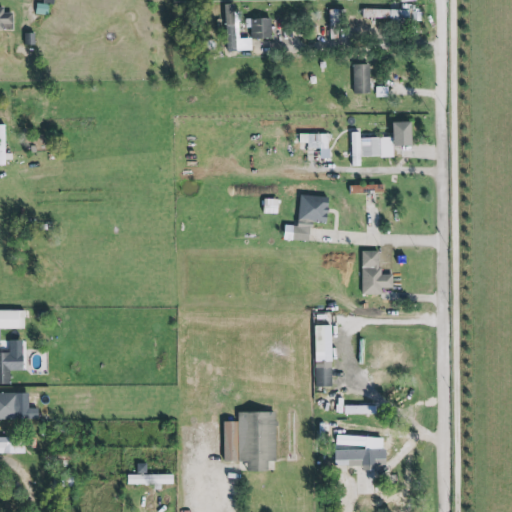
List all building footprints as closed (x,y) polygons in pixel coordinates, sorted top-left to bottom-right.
[(42,0),(42,5),(35,4),(35,14),(47,15),(48,5),(52,5),(52,0),(42,0)] [(224,5),(226,52),(251,51),(250,39),(235,39),(234,5),(224,5)] [(0,30),(11,31),(11,14),(3,14),(3,9),(0,8),(0,30)] [(362,9),(362,19),(370,19),(370,23),(375,23),(375,19),(390,19),(390,23),(399,24),(399,20),(409,20),(409,11),(362,9)] [(251,40),(270,40),(270,19),(250,20),(251,40)] [(352,66),(353,93),(369,93),(368,65),(352,66)] [(375,97),(387,97),(387,87),(375,87),(375,97)] [(409,122),(391,122),(391,137),(379,137),(379,157),(392,157),(392,145),(410,145),(409,122)] [(3,124),(0,124),(0,165),(4,166),(4,160),(10,160),(10,155),(4,155),(3,124)] [(378,137),(358,138),(358,132),(349,132),(350,167),(359,166),(359,157),(378,156),(378,137)] [(306,159),(328,160),(328,134),(298,133),(298,143),(306,143),(306,159)] [(349,196),(349,187),(382,186),(382,195),(349,196)] [(307,240),(291,238),(292,224),(296,225),(299,193),(327,195),(326,205),(327,205),(326,211),(325,211),(324,222),(311,221),(312,221),(312,223),(311,223),(311,226),(308,226),(307,240)] [(262,214),(276,214),(277,199),(263,199),(262,214)] [(378,251),(360,251),(361,294),(380,294),(380,288),(392,288),(391,275),(378,275),(378,251)] [(0,329),(23,330),(23,310),(0,310),(0,329)] [(0,383),(9,384),(9,370),(21,371),(22,351),(0,350),(0,383)] [(27,393),(0,392),(0,419),(37,420),(37,408),(27,408),(27,393)] [(374,405),(343,406),(343,415),(374,414),(374,405)] [(222,422),(223,462),(245,462),(246,471),(267,471),(267,461),(275,461),(273,411),(237,412),(237,421),(222,422)] [(381,438),(336,435),(335,443),(380,447),(381,438)] [(0,453),(23,454),(24,438),(0,437),(0,453)] [(361,458),(347,459),(347,464),(334,465),(333,449),(384,448),(384,458),(374,458),(374,464),(361,464),(361,458)] [(149,474),(149,475),(125,474),(125,484),(147,485),(147,483),(171,484),(171,475),(149,474)]
